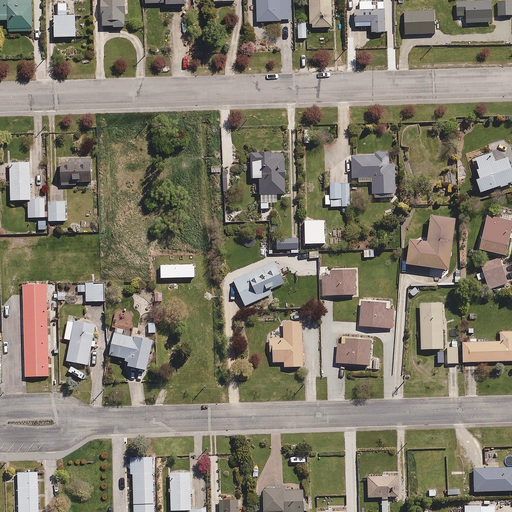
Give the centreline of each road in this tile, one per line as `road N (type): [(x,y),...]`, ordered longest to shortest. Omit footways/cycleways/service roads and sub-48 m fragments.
road 1 (residential): [(0,97),(511,81)]
road 2 (residential): [(96,421),(511,408)]
